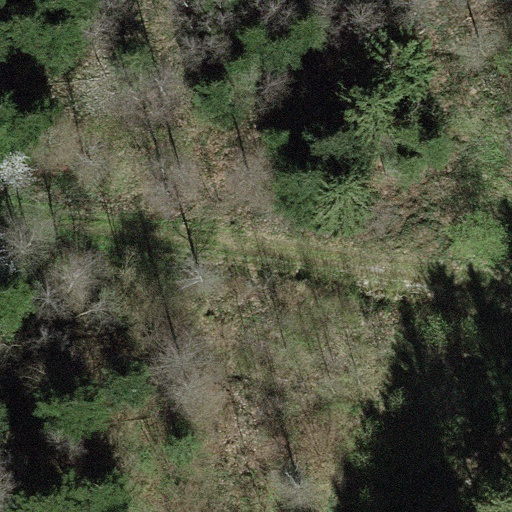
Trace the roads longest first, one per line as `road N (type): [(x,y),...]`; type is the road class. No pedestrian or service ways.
road 1 (track): [(0,207),(511,283)]
road 2 (track): [(511,425),(422,511)]
